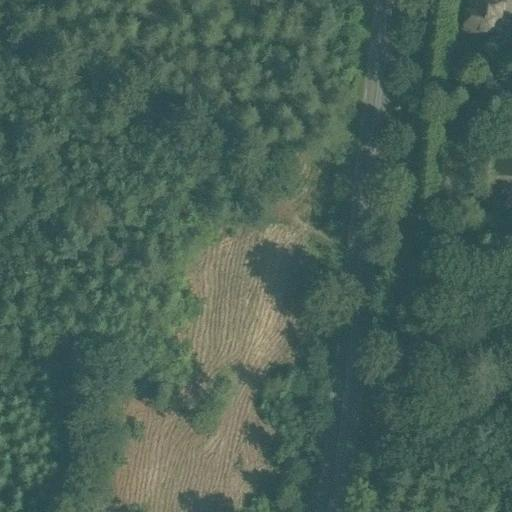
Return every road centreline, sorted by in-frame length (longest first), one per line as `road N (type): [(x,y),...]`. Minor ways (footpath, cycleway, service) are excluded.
road 1 (primary): [(328,511),(390,0)]
road 2 (unclassified): [(384,511),(408,296),(423,0)]
